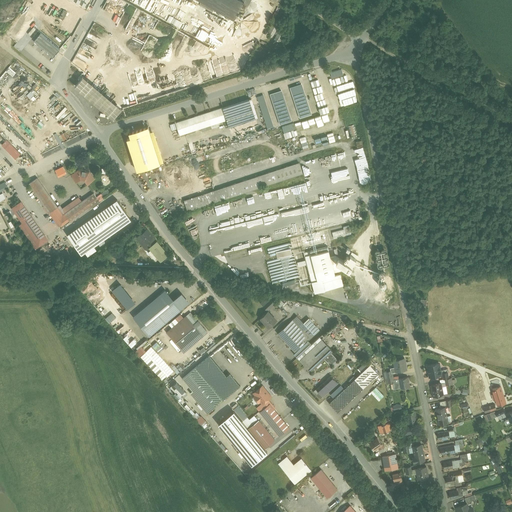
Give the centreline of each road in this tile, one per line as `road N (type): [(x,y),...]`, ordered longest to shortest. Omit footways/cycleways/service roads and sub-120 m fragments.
road 1 (residential): [(351,47),(100,133),(206,278)]
road 2 (residential): [(206,278),(403,511)]
road 3 (residential): [(351,47),(412,336)]
road 4 (unclassified): [(206,278),(412,336)]
road 5 (residential): [(412,336),(446,511)]
road 6 (track): [(511,113),(361,34)]
road 7 (unknown): [(253,233),(261,211),(346,178),(379,178)]
